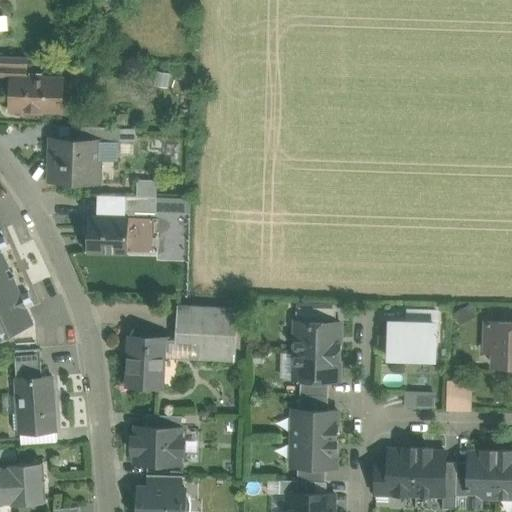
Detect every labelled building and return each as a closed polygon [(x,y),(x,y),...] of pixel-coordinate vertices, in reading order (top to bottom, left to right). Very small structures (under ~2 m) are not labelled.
[(27,57),(0,56),(0,76),(12,77),(26,77),(27,57)] [(151,68),(133,67),(133,83),(150,84),(151,84),(151,68)] [(26,77),(12,77),(11,108),(62,110),(63,79),(26,77)] [(120,127),(83,126),(82,139),(101,140),(101,141),(120,142),(120,127)] [(82,139),(52,138),(51,180),(99,182),(101,141),(101,140),(82,139)] [(137,176),(137,195),(156,196),(157,176),(137,176)] [(137,195),(126,195),(126,212),(156,213),(156,196),(137,195)] [(129,218),(89,216),(88,252),(128,253),(129,234),(129,220),(129,218)] [(0,275),(7,273),(5,268),(9,266),(1,248),(8,245),(4,235),(0,236),(0,275)] [(7,273),(0,275),(0,340),(19,332),(17,328),(33,321),(25,304),(32,301),(28,291),(21,294),(13,276),(9,278),(7,273)] [(469,304),(457,310),(462,322),(475,316),(469,304)] [(203,306),(178,305),(176,339),(176,342),(201,343),(203,306)] [(238,308),(203,306),(201,343),(200,358),(236,360),(238,308)] [(333,308),(297,307),(297,321),(333,322),(333,308)] [(437,311),(409,310),(409,322),(436,323),(436,324),(437,324),(437,311)] [(333,322),(297,321),(296,351),(340,352),(341,322),(333,322)] [(511,321),(487,321),(486,343),(494,344),(494,365),(511,365),(511,321)] [(409,322),(391,322),(390,356),(404,356),(404,359),(435,360),(436,345),(436,324),(436,323),(409,322)] [(170,337),(130,335),(128,384),(163,386),(164,357),(200,358),(201,343),(176,342),(176,339),(170,338),(170,337)] [(40,349),(16,351),(18,379),(42,377),(40,349)] [(252,350),(251,365),(263,365),(264,351),(252,350)] [(340,352),(296,351),(295,378),(329,380),(339,380),(340,352)] [(18,379),(17,379),(18,394),(25,394),(26,411),(27,431),(55,429),(52,377),(42,377),(18,379)] [(446,410),(474,411),(476,379),(448,378),(446,410)] [(329,380),(301,379),(301,394),(329,395),(329,380)] [(435,393),(407,392),(406,404),(434,405),(435,393)] [(329,395),(301,394),(300,409),(328,410),(329,395)] [(300,409),(294,409),(293,437),(337,438),(338,410),(328,410),(300,409)] [(19,412),(13,412),(15,431),(21,431),(27,431),(26,411),(19,412)] [(182,415),(147,414),(146,426),(182,427),(182,415)] [(146,426),(136,426),(136,436),(133,436),(132,452),(135,452),(135,462),(181,463),(181,453),(184,453),(185,437),(182,437),(182,427),(146,426)] [(337,438),(293,437),(292,465),(298,465),(326,466),(336,466),(337,438)] [(411,449),(390,449),(390,463),(389,493),(390,493),(417,494),(418,447),(411,447),(411,449)] [(431,447),(418,447),(417,494),(443,495),(445,495),(446,462),(446,451),(431,450),(431,447)] [(498,450),(484,449),(484,452),(470,452),(470,462),(469,493),(469,496),(470,496),(469,508),(482,508),(483,496),(497,497),(498,450)] [(511,450),(498,450),(497,497),(511,497),(511,450)] [(43,462),(9,464),(11,503),(45,501),(43,462)] [(458,462),(446,462),(445,495),(443,495),(443,508),(456,508),(457,493),(458,462)] [(470,462),(458,462),(457,493),(469,493),(470,462)] [(390,463),(377,463),(376,499),(390,499),(390,493),(389,493),(390,463)] [(9,464),(0,464),(0,503),(11,503),(9,464)] [(326,466),(298,465),(298,480),(317,481),(326,481),(326,466)] [(183,475),(147,474),(147,486),(183,487),(183,475)] [(268,492),(280,493),(281,479),(269,479),(268,492)] [(298,480),(281,479),(280,493),(287,493),(288,492),(316,493),(317,481),(298,480)] [(147,486),(140,486),(138,511),(189,511),(191,509),(191,503),(189,497),(185,492),(186,488),(183,487),(147,486)] [(316,493),(288,492),(287,493),(286,511),(334,511),(336,493),(316,493)]
